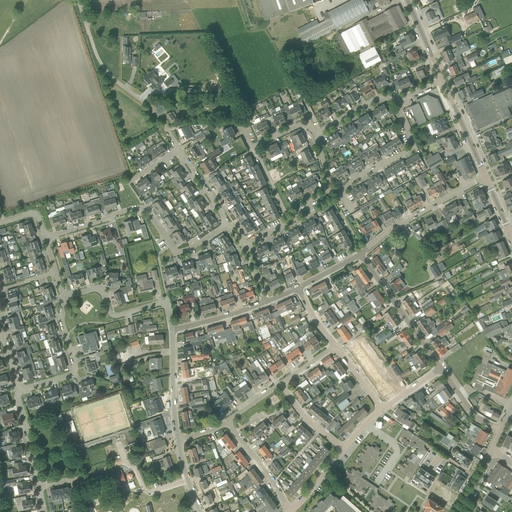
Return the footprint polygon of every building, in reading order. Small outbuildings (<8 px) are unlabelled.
[(312,0),(258,0),(265,20),(314,3),(312,0)] [(352,0),(350,1),(358,18),(375,9),(374,6),(372,7),(371,6),(369,2),(368,0),(352,0)] [(337,29),(358,18),(350,1),(328,12),(331,18),(336,29),(337,29)] [(432,10),(425,13),(429,21),(431,19),(433,23),(437,21),(444,18),(442,14),(439,8),(440,8),(437,2),(434,3),(430,5),(432,10)] [(479,5),(474,8),(475,12),(479,19),(484,17),(479,5)] [(399,13),(397,9),(393,11),(372,22),(369,23),(377,39),(390,32),(389,31),(388,29),(391,28),(392,29),(391,29),(392,31),(405,25),(399,13)] [(297,30),(305,45),(336,29),(331,18),(328,12),(323,14),(326,20),(306,30),(304,26),(297,30)] [(464,18),(468,26),(479,20),(479,19),(475,12),(464,18)] [(437,31),(433,32),(437,40),(441,39),(444,38),(445,38),(450,35),(446,26),(444,27),(444,26),(443,27),(437,30),(437,31)] [(400,45),(395,47),(398,52),(403,50),(402,47),(408,44),(411,43),(416,40),(412,32),(407,35),(404,36),(405,38),(399,41),(400,45)] [(445,38),(444,38),(447,45),(454,42),(455,42),(456,42),(453,36),(451,37),(450,35),(445,38)] [(444,57),(459,51),(464,48),(460,39),(455,42),(457,47),(450,50),(449,49),(442,52),(444,57)] [(158,43),(150,51),(155,56),(158,54),(159,55),(161,53),(159,50),(162,47),(158,43)] [(374,46),(372,48),(371,45),(360,51),(361,53),(359,54),(366,68),(381,60),(374,46)] [(127,48),(127,46),(122,46),(122,52),(123,52),(123,60),(126,60),(126,63),(130,63),(131,60),(130,60),(130,54),(130,48),(127,48)] [(468,46),(464,48),(459,51),(444,57),(447,62),(454,59),(455,61),(462,58),(460,54),(470,50),(468,46)] [(414,49),(407,53),(408,54),(411,61),(419,57),(417,53),(415,50),(414,49)] [(386,61),(386,62),(387,65),(391,63),(399,59),(398,57),(406,53),(405,50),(396,54),(397,56),(390,59),(386,61)] [(476,52),(466,56),(469,62),(479,57),(476,52)] [(503,58),(505,64),(511,61),(511,55),(503,58)] [(390,75),(389,70),(387,67),(387,66),(386,62),(380,64),(382,69),(384,74),(381,75),(382,77),(375,81),(376,84),(378,88),(385,85),(385,86),(385,85),(385,84),(386,84),(386,85),(390,83),(387,76),(390,75)] [(465,67),(463,62),(456,65),(456,64),(453,65),(449,67),(452,75),(457,73),(462,71),(461,68),(465,67)] [(423,67),(416,70),(420,80),(428,76),(423,67)] [(147,83),(148,84),(150,83),(152,84),(151,85),(155,89),(163,82),(159,77),(158,78),(152,70),(147,75),(143,78),(144,80),(146,83),(147,83)] [(491,80),(497,77),(497,76),(494,71),(488,74),(491,80)] [(482,75),(479,76),(476,77),(475,75),(470,78),(469,76),(469,77),(468,73),(459,77),(454,79),(457,85),(461,83),(464,82),(463,79),(467,78),(469,83),(483,76),(482,75)] [(410,74),(402,78),(403,81),(406,87),(412,84),(410,80),(413,79),(410,74)] [(173,75),(164,83),(168,87),(170,85),(172,86),(177,86),(180,86),(177,83),(178,81),(173,75)] [(403,81),(402,78),(394,81),(396,86),(399,85),(401,89),(406,87),(403,81)] [(370,86),(373,84),(371,80),(370,80),(369,80),(366,82),(363,84),(365,87),(362,89),(366,95),(373,91),(370,86)] [(468,102),(485,95),(482,89),(476,92),(472,84),(471,82),(467,84),(468,86),(459,90),(460,91),(459,91),(462,98),(466,96),(468,102)] [(478,129),(483,127),(503,118),(504,122),(511,118),(511,112),(510,108),(511,106),(511,86),(511,85),(499,90),(493,93),(467,104),(467,105),(468,104),(478,129)] [(347,94),(344,96),(345,98),(348,103),(351,101),(352,103),(359,99),(357,94),(359,92),(357,88),(356,87),(350,90),(351,93),(348,95),(347,94)] [(419,103),(427,121),(441,115),(441,114),(443,113),(437,100),(433,99),(434,98),(431,97),(430,98),(427,96),(416,101),(417,103),(419,103)] [(348,103),(345,98),(340,100),(340,99),(333,103),(335,107),(338,111),(343,108),(342,107),(348,103)] [(293,105),(294,107),(298,116),(303,113),(301,109),(305,107),(301,99),(298,101),(298,102),(293,104),(293,105)] [(321,120),(325,118),(325,119),(329,116),(332,115),(328,109),(331,107),(327,100),(321,104),(324,109),(317,113),(319,116),(321,120)] [(410,106),(418,125),(427,121),(419,103),(417,103),(410,106)] [(294,107),(289,109),(287,104),(283,105),(284,107),(285,109),(288,115),(291,113),(293,118),(298,116),(294,107)] [(388,115),(393,113),(389,107),(386,108),(384,104),(379,107),(383,114),(385,117),(385,118),(388,115)] [(172,121),(176,118),(177,117),(176,116),(179,114),(179,113),(180,112),(178,109),(176,110),(173,105),(171,106),(167,108),(170,112),(167,114),(172,121)] [(288,115),(285,109),(284,107),(280,109),(281,110),(276,112),(282,123),(287,121),(284,116),(288,115)] [(375,113),(373,114),(374,117),(377,121),(385,117),(383,114),(379,107),(373,110),(375,113)] [(271,114),(272,115),(269,117),(271,123),(275,121),(277,126),(282,123),(276,112),(271,114)] [(379,126),(377,121),(374,117),(371,118),(368,113),(363,116),(369,127),(372,125),(374,124),(377,128),(379,126)] [(260,121),(265,131),(270,129),(268,124),(271,123),(269,117),(267,114),(264,115),(265,118),(260,121)] [(367,128),(369,127),(363,116),(358,119),(361,124),(359,126),(361,131),(362,131),(367,128)] [(437,129),(439,133),(444,131),(448,129),(445,121),(446,121),(445,117),(443,118),(443,117),(441,118),(441,117),(440,118),(433,121),(434,122),(430,123),(432,127),(433,131),(437,129)] [(260,133),(265,131),(260,121),(259,118),(254,120),(255,121),(253,122),(254,124),(252,125),(255,130),(258,129),(260,133)] [(358,125),(355,127),(353,122),(348,125),(354,137),(355,137),(358,135),(357,133),(361,131),(359,126),(358,125)] [(346,139),(347,142),(351,140),(351,139),(354,137),(348,125),(343,128),(345,133),(342,134),(346,139)] [(194,135),(195,138),(202,133),(200,130),(193,134),(189,126),(187,127),(187,126),(178,130),(181,136),(184,135),(186,139),(194,135)] [(235,135),(231,126),(228,127),(227,126),(223,128),(225,134),(223,136),(224,139),(220,142),(222,147),(234,140),(232,136),(235,135)] [(496,138),(496,137),(497,136),(494,130),(487,133),(488,133),(483,135),(487,144),(485,145),(487,150),(495,146),(496,148),(498,147),(499,147),(499,146),(500,146),(500,145),(501,144),(501,143),(501,142),(501,141),(500,141),(500,140),(499,139),(498,138),(497,138),(496,138)] [(290,133),(291,137),(293,136),(295,140),(304,136),(302,132),(297,134),(296,131),(290,133)] [(339,146),(343,144),(341,142),(346,139),(342,134),(340,136),(337,131),(332,134),(339,146)] [(205,135),(203,133),(204,132),(203,132),(202,133),(195,138),(197,141),(202,138),(202,137),(205,135)] [(339,146),(332,134),(327,137),(330,141),(327,143),(330,149),(334,146),(335,149),(339,147),(339,146)] [(306,141),(304,136),(295,140),(292,142),(294,147),(293,147),(295,151),(296,150),(302,147),(303,147),(302,143),(306,141)] [(392,137),(398,147),(403,144),(398,137),(395,139),(394,136),(392,137)] [(448,136),(443,138),(441,138),(443,142),(442,143),(444,146),(444,147),(445,147),(446,147),(447,147),(448,147),(449,147),(450,150),(458,146),(453,136),(448,137),(448,136)] [(392,137),(390,138),(392,141),(389,142),(393,150),(398,147),(392,137)] [(161,145),(156,148),(161,154),(166,151),(164,149),(167,147),(162,140),(160,142),(161,145)] [(500,160),(501,163),(505,161),(504,157),(511,152),(511,150),(511,148),(511,147),(511,140),(504,145),(506,149),(497,153),(496,152),(489,155),(487,156),(491,163),(493,162),(500,160)] [(383,142),(389,152),(393,150),(389,142),(386,144),(384,141),(383,142)] [(384,155),(389,152),(383,142),(381,143),(383,146),(379,148),(381,151),(384,155)] [(195,158),(199,155),(201,157),(206,153),(204,150),(206,148),(203,143),(199,145),(196,147),(195,145),(192,147),(193,148),(191,150),(190,150),(195,158)] [(284,150),(283,146),(282,146),(279,147),(277,143),(272,145),(277,155),(285,151),(284,150)] [(277,155),(272,145),(267,147),(269,152),(266,153),(268,159),(273,157),(277,155)] [(370,150),(376,160),(381,157),(378,153),(381,151),(379,148),(378,145),(375,147),(374,145),(369,148),(370,150)] [(161,154),(156,148),(153,150),(151,147),(147,149),(150,155),(153,153),(156,158),(161,154)] [(303,151),(302,147),(296,150),(298,153),(300,153),(302,157),(310,153),(308,148),(303,151)] [(145,156),(142,158),(146,164),(151,161),(148,157),(150,155),(147,149),(142,152),(145,156)] [(213,159),(222,153),(219,149),(209,155),(211,158),(212,160),(213,159)] [(371,163),(376,160),(370,150),(367,152),(366,150),(361,153),(362,154),(366,160),(369,159),(371,163)] [(305,166),(310,163),(308,160),(313,158),(310,153),(302,157),(304,162),(302,163),(304,166),(305,166)] [(418,153),(413,156),(417,163),(420,162),(422,164),(424,163),(422,161),(420,157),(418,153)] [(443,161),(441,157),(439,154),(438,153),(425,160),(431,169),(443,161)] [(357,156),(354,158),(360,169),(365,166),(363,162),(366,160),(362,154),(357,156)] [(141,168),(146,164),(142,158),(140,155),(132,160),(136,166),(139,165),(141,168)] [(243,165),(252,160),(250,155),(245,157),(243,159),(244,162),(242,163),(243,165)] [(413,156),(408,159),(414,169),(416,168),(414,165),(417,163),(413,156)] [(453,156),(445,161),(447,166),(456,160),(453,156)] [(472,166),(468,156),(464,158),(460,160),(457,162),(460,171),(472,166)] [(218,166),(216,163),(214,160),(213,159),(212,160),(211,158),(201,164),(204,170),(203,170),(206,174),(217,167),(218,166)] [(356,172),(360,169),(354,158),(351,160),(351,161),(347,164),(350,169),(353,168),(356,172)] [(413,170),(414,169),(408,159),(404,161),(407,167),(408,169),(411,167),(413,170)] [(247,168),(250,167),(255,165),(252,160),(243,165),(243,166),(246,165),(247,168)] [(404,169),(407,167),(404,161),(403,160),(398,162),(404,173),(405,172),(404,169)] [(508,174),(511,172),(506,161),(505,161),(501,163),(499,164),(500,167),(497,169),(500,176),(508,172),(508,174)] [(402,174),(404,173),(398,162),(393,165),(398,173),(401,171),(402,174)] [(255,165),(250,167),(252,171),(249,172),(250,173),(260,169),(257,164),(255,165)] [(340,169),(345,178),(350,175),(348,171),(350,169),(347,164),(343,166),(343,167),(340,169)] [(214,184),(224,177),(221,173),(228,168),(226,165),(219,170),(219,169),(213,173),(215,176),(211,179),(211,180),(210,180),(211,183),(213,182),(214,184)] [(398,173),(393,165),(389,168),(395,178),(396,177),(395,174),(398,173)] [(464,180),(476,175),(472,166),(460,171),(462,175),(464,180)] [(171,175),(173,178),(176,176),(183,172),(180,167),(175,170),(173,167),(166,172),(168,176),(170,176),(171,175)] [(340,181),(345,178),(340,169),(339,167),(335,170),(336,170),(331,173),(335,179),(338,177),(340,181)] [(395,178),(389,168),(384,171),(388,178),(392,176),(393,179),(395,178)] [(250,175),(253,174),(255,177),(262,174),(260,169),(250,173),(250,175)] [(154,179),(152,180),(155,186),(157,188),(160,186),(159,184),(163,181),(156,171),(151,174),(154,179)] [(173,178),(172,179),(174,183),(176,181),(178,185),(183,182),(182,179),(186,176),(187,176),(185,173),(184,174),(183,172),(176,176),(173,178)] [(307,177),(313,187),(318,185),(317,182),(319,180),(317,172),(312,173),(312,174),(307,177)] [(434,187),(439,194),(446,190),(443,186),(447,184),(440,172),(436,174),(440,181),(433,185),(434,187)] [(255,177),(256,180),(254,182),(254,183),(264,178),(262,174),(255,177)] [(379,174),(374,177),(378,185),(380,188),(383,186),(383,185),(387,182),(386,181),(384,177),(381,178),(379,174)] [(427,185),(423,178),(421,175),(415,178),(421,188),(427,185)] [(368,186),(372,191),(373,194),(378,191),(375,187),(378,185),(374,177),(373,177),(373,176),(370,178),(370,179),(369,180),(371,184),(368,186)] [(511,176),(510,177),(510,178),(502,181),(505,188),(509,187),(510,190),(511,189),(511,188),(511,176)] [(148,191),(148,192),(152,190),(151,189),(155,186),(152,180),(149,182),(146,177),(141,181),(145,187),(148,191)] [(229,181),(227,182),(224,177),(214,184),(217,189),(222,185),(223,188),(229,185),(229,184),(230,183),(229,181)] [(300,182),(303,188),(305,191),(305,190),(307,189),(308,190),(313,187),(307,177),(302,180),(301,178),(298,179),(300,182)] [(259,187),(262,186),(267,183),(264,178),(254,183),(255,185),(258,183),(259,187)] [(142,189),(145,187),(141,181),(136,184),(139,189),(137,191),(140,196),(143,194),(144,193),(142,189)] [(184,188),(186,191),(193,187),(190,182),(185,185),(183,182),(178,185),(181,190),(184,188)] [(224,199),(234,192),(235,191),(232,187),(235,185),(233,182),(229,185),(223,188),(225,191),(220,194),(224,199)] [(293,188),(298,196),(302,194),(300,189),(303,188),(300,182),(297,184),(298,186),(293,188)] [(371,194),(372,191),(368,186),(366,187),(363,183),(358,186),(363,194),(366,192),(367,194),(369,195),(371,194)] [(430,189),(427,191),(429,194),(431,198),(439,194),(434,187),(433,185),(429,187),(430,189)] [(287,189),(284,191),(287,197),(290,195),(293,199),(298,196),(293,188),(292,186),(287,189)] [(353,195),(356,201),(364,196),(363,194),(358,186),(353,189),(356,193),(353,195)] [(188,200),(193,197),(192,194),(196,191),(193,187),(186,191),(182,194),(184,197),(187,201),(188,200)] [(257,194),(260,192),(261,195),(271,191),(270,189),(268,190),(266,187),(262,189),(259,190),(256,192),(257,194)] [(506,196),(503,197),(509,211),(511,209),(511,188),(511,189),(511,191),(511,193),(511,194),(510,192),(505,194),(506,196)] [(484,195),(484,196),(485,195),(482,190),(479,191),(478,189),(472,192),(473,192),(474,193),(473,194),(476,199),(484,195)] [(114,190),(106,193),(107,196),(111,208),(117,206),(115,200),(118,199),(118,201),(118,198),(116,193),(115,193),(114,190)] [(260,200),(261,202),(271,197),(269,194),(271,193),(271,191),(261,195),(263,199),(260,200)] [(237,197),(234,192),(224,199),(227,204),(231,200),(233,203),(239,200),(239,199),(241,198),(239,196),(237,197)] [(409,211),(417,207),(413,200),(410,194),(405,197),(407,201),(405,202),(409,211)] [(99,198),(100,202),(101,204),(104,203),(105,209),(111,208),(107,196),(103,197),(102,195),(98,196),(99,198)] [(152,204),(155,209),(162,204),(160,201),(162,200),(159,195),(158,196),(154,198),(156,201),(152,204)] [(417,198),(413,200),(417,207),(424,203),(422,198),(419,195),(416,197),(417,198)] [(478,208),(478,209),(482,208),(485,206),(483,203),(486,201),(484,196),(484,195),(476,199),(475,199),(477,203),(474,205),(476,209),(478,208)] [(195,200),(193,197),(188,200),(187,201),(187,202),(189,206),(191,209),(193,208),(203,202),(200,197),(195,200)] [(264,202),(266,205),(275,201),(274,199),(272,200),(271,197),(261,202),(261,203),(264,202)] [(100,202),(99,198),(90,201),(92,206),(94,214),(100,212),(99,210),(102,209),(101,204),(100,202)] [(233,214),(241,209),(238,204),(243,201),(241,198),(239,199),(239,200),(233,203),(235,206),(230,209),(233,214)] [(384,210),(388,208),(382,198),(379,200),(384,210)] [(87,210),(88,215),(94,214),(92,206),(90,201),(82,204),(83,209),(84,211),(87,210)] [(265,210),(265,211),(275,207),(274,203),(276,202),(275,201),(266,205),(267,209),(265,210)] [(455,214),(458,213),(456,210),(459,209),(463,207),(459,201),(456,203),(455,202),(450,205),(455,214)] [(164,213),(169,210),(166,206),(167,206),(165,202),(162,204),(155,209),(158,214),(163,211),(164,213)] [(195,212),(195,211),(198,215),(203,212),(201,209),(206,206),(203,202),(193,208),(195,212)] [(73,207),(77,219),(83,217),(81,210),(83,209),(82,204),(73,206),(73,207)] [(449,218),(455,214),(450,205),(444,208),(449,218)] [(65,210),(67,217),(70,216),(71,221),(77,219),(73,207),(65,210)] [(241,215),(243,218),(249,215),(247,212),(244,207),(241,209),(233,214),(237,218),(241,215)] [(269,212),(270,215),(280,210),(279,209),(277,210),(275,207),(265,211),(266,213),(269,212)] [(391,213),(395,219),(402,215),(398,207),(394,209),(395,211),(391,213)] [(487,217),(493,214),(490,207),(483,210),(482,208),(478,209),(476,210),(476,211),(479,217),(485,214),(487,217)] [(327,217),(336,212),(335,210),(333,212),(331,208),(330,209),(324,213),(322,214),(323,216),(326,214),(327,216),(327,217)] [(166,216),(161,219),(165,224),(172,219),(174,218),(172,215),(172,214),(174,213),(172,209),(169,210),(164,213),(166,216)] [(374,218),(379,216),(375,209),(370,212),(374,218)] [(67,217),(65,210),(62,210),(59,211),(58,211),(56,212),(57,214),(57,217),(60,224),(65,223),(64,218),(67,217)] [(272,218),(269,220),(270,221),(280,217),(278,213),(281,212),(280,210),(270,215),(272,218)] [(200,221),(202,224),(213,217),(210,212),(205,215),(203,212),(198,215),(201,220),(200,221)] [(327,224),(337,218),(335,215),(337,214),(336,212),(327,217),(329,221),(327,222),(327,224)] [(388,223),(395,219),(391,213),(388,215),(387,213),(383,215),(388,223)] [(473,213),(470,214),(467,216),(459,220),(461,225),(466,223),(476,219),(473,213)] [(57,217),(57,214),(53,215),(53,216),(48,218),(50,222),(52,221),(54,226),(60,224),(57,217)] [(245,221),(240,224),(240,225),(241,227),(242,227),(243,229),(254,222),(251,218),(249,215),(243,218),(245,221)] [(208,231),(213,227),(211,224),(216,221),(213,217),(202,224),(204,227),(206,226),(208,231)] [(427,223),(425,224),(428,230),(433,227),(434,228),(436,231),(448,225),(445,219),(437,224),(434,219),(433,220),(431,217),(425,221),(427,223)] [(310,220),(309,221),(313,229),(316,234),(320,231),(322,233),(324,232),(323,227),(321,224),(320,222),(319,220),(316,222),(314,218),(313,218),(312,218),(310,219),(310,220)] [(328,225),(331,224),(333,227),(342,221),(341,220),(339,221),(337,218),(327,224),(328,225)] [(486,228),(490,226),(491,228),(494,227),(498,225),(495,218),(491,220),(489,221),(483,223),(473,229),(476,233),(485,227),(485,228),(486,228)] [(135,230),(136,230),(141,229),(138,219),(132,221),(133,221),(130,222),(130,220),(123,222),(126,233),(133,231),(133,230),(135,230)] [(172,219),(165,224),(168,229),(172,226),(174,228),(179,225),(176,221),(174,222),(172,219)] [(368,223),(373,231),(380,227),(376,219),(368,223)] [(366,235),(373,231),(368,223),(367,220),(359,224),(361,228),(363,231),(366,235)] [(25,224),(24,221),(18,223),(20,229),(19,229),(20,232),(24,231),(32,229),(30,223),(25,224)] [(255,221),(254,222),(243,229),(245,231),(244,231),(245,234),(246,233),(251,230),(253,233),(259,229),(260,229),(255,221)] [(306,228),(303,229),(307,235),(310,233),(312,232),(311,230),(313,229),(309,221),(304,224),(306,228)] [(336,232),(338,230),(342,227),(341,224),(343,223),(342,221),(333,227),(335,230),(332,231),(333,233),(336,232)] [(413,234),(416,238),(418,240),(422,239),(420,235),(418,235),(416,232),(418,230),(420,233),(423,232),(421,229),(418,223),(412,227),(415,232),(413,234)] [(171,234),(175,239),(186,231),(184,228),(182,229),(179,225),(174,228),(176,231),(171,234)] [(293,230),(298,238),(303,235),(304,237),(307,235),(303,229),(300,231),(298,227),(293,230)] [(22,241),(29,239),(28,237),(35,234),(33,228),(32,229),(24,231),(20,232),(21,236),(22,241)] [(339,232),(337,233),(334,235),(335,237),(338,235),(340,238),(349,233),(348,231),(346,232),(344,229),(339,232)] [(107,230),(100,232),(101,237),(102,239),(103,243),(107,242),(116,239),(116,236),(114,232),(110,233),(110,231),(107,230)] [(288,239),(291,244),(294,242),(295,243),(299,241),(298,238),(293,230),(288,233),(291,237),(288,239)] [(492,231),(484,236),(488,243),(496,240),(497,239),(501,237),(498,230),(493,233),(492,231)] [(186,231),(175,239),(178,244),(182,241),(184,243),(185,243),(189,240),(187,237),(185,234),(187,233),(186,231)] [(342,243),(349,239),(347,236),(350,234),(349,233),(340,238),(342,243)] [(97,244),(94,236),(90,237),(89,234),(81,237),(83,241),(84,246),(91,244),(91,246),(97,244)] [(217,243),(219,246),(228,240),(225,235),(223,236),(221,234),(215,238),(218,242),(217,243)] [(291,244),(288,239),(285,240),(283,236),(278,238),(282,247),(284,250),(289,248),(288,246),(291,244)] [(275,245),(272,247),(275,252),(276,254),(279,253),(280,248),(282,247),(278,238),(273,241),(275,245)] [(26,246),(27,249),(30,248),(31,248),(38,246),(37,240),(31,242),(30,239),(29,239),(22,241),(24,246),(26,246)] [(352,243),(349,239),(342,243),(341,244),(343,249),(345,248),(346,249),(352,245),(351,244),(352,243)] [(121,240),(116,241),(118,250),(119,250),(121,255),(124,254),(124,250),(123,248),(122,245),(121,240)] [(225,253),(229,252),(230,252),(228,247),(232,245),(228,240),(219,246),(221,250),(222,249),(223,250),(225,253)] [(63,252),(59,253),(61,258),(63,266),(67,265),(64,257),(64,255),(74,252),(73,247),(73,248),(72,246),(71,241),(68,242),(69,244),(67,244),(66,241),(60,243),(63,252)] [(496,252),(506,248),(503,241),(498,243),(496,243),(497,244),(493,245),(496,252)] [(310,249),(313,254),(316,253),(313,247),(311,243),(307,245),(309,250),(310,249)] [(267,244),(262,246),(268,258),(272,256),(271,254),(275,252),(272,247),(269,248),(267,244)] [(0,256),(5,255),(9,254),(6,246),(6,245),(0,247),(0,256)] [(27,253),(29,258),(37,255),(36,252),(40,251),(38,246),(31,248),(30,248),(27,249),(28,253),(27,253)] [(259,253),(256,255),(257,258),(259,261),(262,259),(263,262),(268,260),(268,258),(262,246),(256,249),(259,253)] [(375,263),(377,266),(383,261),(386,259),(389,257),(386,254),(383,256),(380,252),(382,250),(378,246),(372,251),(375,254),(376,255),(373,257),(373,258),(372,259),(375,263)] [(509,254),(506,248),(496,252),(499,258),(502,257),(509,254)] [(321,255),(318,257),(321,262),(324,260),(325,262),(333,258),(330,254),(330,253),(328,250),(320,254),(321,255)] [(209,252),(203,254),(206,262),(207,266),(216,263),(214,258),(211,259),(209,252)] [(230,255),(229,252),(225,253),(223,254),(225,263),(229,262),(237,259),(235,253),(230,255)] [(9,254),(5,255),(0,256),(0,262),(5,261),(6,264),(10,263),(9,260),(10,259),(9,254)] [(200,263),(197,264),(199,271),(204,270),(203,267),(204,267),(207,266),(206,262),(203,254),(197,256),(200,263)] [(31,266),(35,265),(43,263),(41,257),(38,258),(37,255),(29,258),(31,263),(29,263),(28,265),(28,266),(28,267),(31,266)] [(293,265),(290,259),(288,256),(288,255),(284,257),(289,267),(293,265)] [(291,255),(289,257),(290,259),(293,265),(293,266),(295,271),(298,269),(301,275),(302,275),(304,275),(304,274),(307,272),(305,267),(304,266),(303,263),(303,262),(302,262),(299,263),(299,262),(298,261),(297,261),(295,261),(293,258),(291,255)] [(308,261),(309,264),(307,265),(309,268),(312,266),(313,269),(320,265),(317,260),(315,256),(311,257),(312,258),(308,261)] [(389,257),(377,266),(378,268),(382,273),(386,270),(387,271),(391,268),(388,264),(391,260),(390,259),(389,257)] [(228,271),(231,270),(234,269),(233,266),(239,264),(237,259),(229,262),(225,263),(226,265),(228,271)] [(192,260),(187,262),(191,274),(199,271),(197,264),(194,265),(192,260)] [(183,269),(180,270),(182,277),(191,274),(187,262),(181,264),(183,269)] [(500,271),(501,274),(511,268),(511,262),(505,266),(506,268),(499,271),(500,271)] [(14,267),(11,268),(11,266),(10,263),(6,264),(7,267),(2,269),(3,274),(14,271),(15,271),(14,267)] [(43,263),(35,265),(36,269),(34,270),(36,274),(41,273),(40,270),(44,269),(43,263)] [(101,273),(101,271),(105,269),(105,263),(102,263),(102,267),(100,267),(99,267),(95,268),(89,269),(92,278),(96,277),(96,278),(101,276),(101,273)] [(400,263),(395,271),(397,274),(403,269),(400,263)] [(435,278),(441,275),(435,264),(429,268),(435,278)] [(182,277),(180,270),(180,268),(177,269),(175,266),(170,267),(173,276),(175,275),(177,279),(182,277)] [(165,281),(169,280),(168,278),(173,276),(170,267),(164,269),(165,273),(163,274),(165,281)] [(266,278),(270,276),(272,276),(268,267),(266,268),(262,271),(266,278)] [(360,271),(362,270),(361,267),(356,270),(354,272),(355,274),(354,275),(355,276),(359,274),(361,272),(360,271)] [(21,269),(23,274),(24,278),(29,276),(29,274),(27,268),(21,269)] [(483,277),(492,272),(491,268),(481,273),(483,277)] [(501,286),(503,285),(511,282),(509,277),(509,276),(511,274),(511,268),(501,274),(503,280),(499,281),(501,286)] [(285,276),(288,282),(295,278),(292,274),(292,272),(290,269),(283,272),(285,276)] [(355,279),(353,281),(354,283),(355,283),(357,282),(356,280),(361,277),(365,274),(364,272),(362,270),(360,271),(361,272),(359,274),(355,276),(354,278),(355,279)] [(15,281),(24,278),(23,274),(15,276),(14,271),(3,274),(5,280),(8,279),(10,282),(15,281)] [(112,287),(116,286),(121,284),(120,280),(118,280),(117,277),(118,271),(113,271),(113,273),(108,272),(108,277),(110,277),(111,282),(110,283),(112,287)] [(66,277),(68,284),(75,282),(76,284),(79,283),(85,281),(83,277),(82,273),(71,276),(70,275),(66,277)] [(152,283),(151,280),(147,281),(145,274),(136,276),(137,283),(139,282),(140,286),(138,286),(139,292),(154,289),(152,283)] [(366,279),(368,278),(367,276),(365,274),(361,277),(356,280),(357,282),(355,283),(357,284),(363,280),(365,278),(366,279)] [(396,293),(400,290),(403,288),(400,284),(403,282),(398,275),(391,280),(392,282),(390,284),(396,293)] [(270,279),(269,278),(267,279),(272,289),(281,285),(278,280),(278,279),(276,276),(270,279)] [(370,281),(368,278),(366,279),(365,278),(363,280),(357,284),(360,290),(358,292),(359,294),(365,290),(363,288),(367,285),(366,284),(370,281)] [(440,280),(432,283),(435,289),(446,281),(444,278),(441,281),(440,280)] [(481,284),(484,288),(493,284),(490,279),(481,284)] [(448,280),(441,285),(444,288),(447,285),(451,291),(454,289),(450,283),(448,280)] [(192,292),(200,290),(198,285),(201,284),(200,281),(197,282),(194,283),(190,284),(192,292)] [(318,285),(321,290),(322,293),(323,294),(331,289),(329,286),(328,286),(325,281),(318,285)] [(45,285),(39,287),(41,292),(42,295),(52,292),(51,286),(46,288),(45,285)] [(310,295),(312,299),(322,293),(321,290),(318,285),(311,289),(313,293),(310,295)] [(505,291),(503,285),(501,286),(491,291),(494,296),(505,291)] [(126,286),(119,288),(120,292),(113,294),(115,298),(117,304),(125,302),(123,294),(128,293),(126,286)] [(233,288),(233,290),(234,290),(235,295),(238,294),(241,302),(248,300),(245,293),(244,289),(238,291),(237,286),(236,287),(233,288)] [(245,293),(248,300),(255,297),(251,286),(247,288),(249,292),(245,293)] [(372,300),(380,294),(375,287),(367,293),(372,300)] [(17,290),(17,288),(12,289),(13,292),(7,294),(9,302),(20,299),(22,298),(20,294),(16,295),(15,291),(17,290)] [(336,290),(332,292),(338,301),(342,298),(336,290)] [(406,299),(402,302),(407,309),(413,304),(412,303),(415,301),(416,301),(421,298),(415,290),(407,294),(410,297),(406,299)] [(52,292),(42,295),(44,301),(45,300),(46,303),(51,302),(50,299),(54,298),(52,292)] [(226,299),(229,306),(235,304),(234,299),(233,297),(231,293),(228,294),(225,295),(226,299)] [(385,301),(380,294),(372,300),(377,306),(374,309),(377,313),(379,311),(380,311),(383,308),(381,305),(385,301)] [(491,302),(502,297),(501,294),(489,300),(491,302)] [(195,302),(194,297),(193,295),(182,297),(183,301),(184,301),(184,304),(182,305),(182,302),(181,301),(177,301),(178,306),(179,306),(180,311),(181,315),(187,314),(186,310),(189,309),(188,304),(187,300),(189,300),(190,303),(195,302)] [(219,302),(220,304),(222,309),(229,306),(226,299),(222,301),(221,296),(218,297),(219,302)] [(287,310),(289,314),(295,311),(296,309),(295,307),(298,306),(297,302),(293,303),(291,298),(284,302),(287,310)] [(343,306),(344,308),(347,305),(342,298),(339,300),(343,306)] [(424,310),(434,303),(431,298),(424,303),(425,305),(422,307),(424,310)] [(17,312),(19,312),(21,311),(20,307),(18,308),(17,304),(21,303),(20,299),(9,302),(8,302),(10,311),(16,309),(17,312)] [(206,301),(209,312),(216,310),(215,305),(214,303),(213,299),(206,301)] [(209,312),(206,301),(202,302),(200,303),(201,307),(200,307),(201,309),(202,314),(209,312)] [(412,315),(416,313),(419,310),(417,307),(419,306),(415,301),(412,303),(413,304),(407,309),(412,315)] [(278,321),(279,322),(279,323),(283,321),(282,317),(289,314),(287,310),(284,302),(276,305),(278,310),(275,312),(277,317),(278,321)] [(44,304),(39,305),(36,306),(37,311),(44,309),(45,313),(52,311),(50,305),(45,307),(44,304)] [(324,313),(328,319),(337,313),(335,310),(336,310),(333,306),(333,307),(331,305),(329,306),(323,309),(325,312),(324,313)] [(261,311),(263,316),(265,321),(272,318),(269,308),(261,311)] [(390,320),(390,321),(396,317),(391,310),(384,315),(385,318),(386,317),(389,321),(390,320)] [(45,313),(45,315),(37,318),(39,324),(48,321),(49,321),(48,318),(54,316),(52,311),(45,313)] [(261,311),(253,314),(255,319),(257,323),(259,322),(258,318),(263,316),(261,311)] [(20,316),(19,312),(17,312),(11,314),(12,317),(6,318),(8,324),(17,321),(17,319),(20,316)] [(337,313),(328,319),(332,325),(342,318),(341,317),(338,312),(337,313)] [(345,320),(351,316),(348,312),(344,315),(341,317),(342,318),(344,321),(345,320)] [(298,315),(294,317),(291,318),(294,325),(297,323),(301,321),(300,319),(298,315)] [(347,323),(348,324),(355,319),(352,315),(351,316),(345,320),(347,323)] [(246,316),(238,319),(241,328),(241,329),(248,326),(249,326),(246,316)] [(389,321),(386,323),(391,330),(393,328),(393,329),(396,326),(400,324),(396,317),(390,321),(390,320),(389,321)] [(421,319),(417,322),(419,325),(418,326),(420,328),(421,328),(422,329),(430,323),(432,322),(429,318),(427,318),(426,319),(424,317),(421,319)] [(140,332),(151,330),(156,329),(155,325),(149,326),(149,323),(151,323),(150,319),(143,321),(143,324),(141,324),(141,327),(140,328),(140,332)] [(233,331),(241,329),(241,328),(238,319),(230,322),(233,331)] [(478,320),(483,329),(486,327),(481,319),(478,320)] [(18,324),(17,321),(8,324),(10,330),(15,328),(16,331),(24,328),(22,323),(18,324)] [(47,330),(54,328),(53,322),(49,324),(48,321),(39,324),(38,324),(39,329),(46,327),(47,330)] [(433,321),(432,322),(422,329),(422,330),(421,330),(423,333),(424,333),(427,336),(434,331),(432,328),(435,326),(435,324),(433,321)] [(438,331),(446,326),(446,325),(447,324),(446,321),(444,322),(435,328),(438,331)] [(486,327),(483,329),(487,339),(503,332),(506,331),(511,333),(511,322),(504,327),(502,328),(499,322),(486,327)] [(351,329),(348,324),(347,323),(337,330),(341,336),(351,329)] [(215,326),(218,340),(226,338),(227,342),(232,341),(230,334),(228,328),(224,330),(223,324),(215,326)] [(218,340),(215,326),(207,328),(208,333),(209,338),(213,337),(214,340),(215,341),(218,340)] [(25,331),(24,328),(16,331),(17,333),(16,334),(11,335),(13,341),(23,338),(22,334),(19,335),(19,333),(25,331)] [(56,334),(54,328),(47,330),(48,334),(44,335),(45,340),(46,340),(52,338),(51,335),(56,334)] [(445,328),(438,333),(440,336),(447,331),(445,328)] [(351,329),(341,336),(345,341),(355,335),(353,332),(351,329)] [(306,337),(313,346),(319,342),(315,336),(311,330),(305,334),(305,335),(306,337)] [(384,331),(378,336),(381,341),(392,334),(390,330),(385,333),(384,331)] [(405,330),(401,333),(398,336),(400,338),(401,337),(404,341),(410,337),(405,330)] [(197,331),(185,334),(187,340),(190,339),(190,343),(200,340),(206,339),(205,336),(199,337),(198,334),(197,331)] [(511,342),(511,333),(506,331),(503,332),(503,333),(504,334),(510,336),(508,341),(511,342)] [(93,332),(78,336),(81,344),(87,342),(90,351),(98,348),(93,332)] [(271,338),(271,340),(273,342),(274,343),(275,344),(279,340),(282,337),(278,332),(270,337),(271,338)] [(395,333),(387,339),(389,342),(397,336),(395,333)] [(148,344),(158,343),(163,343),(162,335),(157,335),(147,336),(148,340),(148,344)] [(52,338),(46,340),(49,348),(52,347),(59,345),(58,339),(56,340),(55,337),(52,338)] [(307,351),(313,346),(306,337),(301,341),(307,351)] [(404,341),(399,345),(402,348),(405,346),(407,349),(415,344),(410,337),(404,341)] [(444,337),(440,340),(439,338),(431,343),(436,349),(442,345),(447,341),(444,337)] [(24,342),(24,341),(23,338),(13,341),(15,346),(19,345),(20,348),(22,347),(27,346),(28,345),(27,342),(24,342)] [(193,346),(201,345),(200,340),(190,343),(189,343),(189,346),(183,347),(185,355),(195,353),(195,350),(194,350),(193,346)] [(284,352),(295,344),(293,341),(282,349),(284,352)] [(442,345),(436,349),(441,356),(448,351),(445,347),(450,344),(447,341),(442,345)] [(461,347),(458,343),(450,349),(453,353),(461,347)] [(292,352),(296,358),(302,354),(296,344),(295,344),(290,348),(292,352)] [(27,346),(22,347),(22,350),(16,352),(18,358),(26,355),(25,350),(28,349),(30,348),(29,345),(28,345),(27,346)] [(52,347),(49,348),(50,353),(50,354),(51,357),(57,355),(56,352),(61,350),(59,345),(52,347)] [(351,352),(381,393),(383,392),(386,396),(394,390),(392,388),(390,389),(359,346),(351,352)] [(492,353),(491,353),(492,351),(491,351),(492,349),(488,347),(486,351),(481,363),(486,366),(488,363),(492,353)] [(284,352),(287,358),(290,362),(296,358),(292,352),(290,348),(284,352)] [(127,351),(118,353),(120,361),(129,359),(127,351)] [(411,360),(414,365),(419,362),(424,358),(420,351),(412,356),(414,358),(411,360)] [(24,362),(25,364),(28,364),(28,363),(27,361),(28,361),(26,355),(18,358),(20,363),(24,362)] [(52,359),(54,365),(65,362),(63,356),(58,357),(57,355),(51,357),(52,359)] [(322,361),(324,365),(332,359),(329,355),(322,361)] [(275,364),(279,369),(285,365),(279,356),(276,357),(279,361),(275,364)] [(88,372),(91,371),(91,373),(94,373),(96,371),(95,369),(98,369),(99,367),(97,363),(96,362),(95,357),(85,360),(86,364),(88,372)] [(150,358),(150,363),(153,363),(153,368),(156,368),(161,368),(160,358),(155,358),(150,358)] [(419,362),(414,365),(416,369),(420,367),(422,369),(429,364),(424,358),(419,362)] [(191,363),(191,360),(186,361),(181,362),(183,370),(188,369),(188,368),(188,364),(191,363)] [(332,365),(336,370),(342,366),(338,361),(332,365)] [(35,371),(35,370),(32,362),(28,363),(28,364),(25,364),(26,367),(22,369),(23,374),(35,371)] [(54,368),(56,373),(64,371),(63,368),(66,367),(65,362),(54,365),(55,368),(54,368)] [(269,377),(266,373),(265,371),(263,373),(258,366),(257,367),(253,362),(250,364),(255,371),(262,381),(269,377)] [(270,368),(271,369),(274,374),(279,369),(275,364),(272,366),(270,362),(267,364),(270,368)] [(478,370),(479,371),(484,373),(509,384),(511,377),(511,369),(507,367),(506,370),(488,363),(486,366),(481,363),(478,370)] [(340,376),(342,375),(346,372),(342,366),(336,370),(340,376)] [(312,370),(318,379),(326,374),(324,370),(322,372),(318,367),(312,370)] [(184,378),(189,377),(194,376),(193,374),(189,374),(188,369),(183,370),(184,378)] [(307,374),(311,380),(313,383),(318,379),(312,370),(307,374)] [(406,370),(401,374),(398,376),(401,381),(404,379),(403,377),(408,373),(406,370)] [(35,371),(23,374),(25,380),(30,378),(30,381),(33,380),(32,377),(36,376),(35,371)] [(247,371),(244,373),(244,375),(249,381),(252,379),(247,371)] [(255,371),(251,373),(254,378),(255,377),(255,378),(253,380),(252,381),(255,385),(256,386),(262,381),(255,371)] [(510,384),(509,384),(484,373),(479,371),(476,378),(474,382),(476,383),(473,389),(481,392),(486,389),(499,395),(499,396),(503,397),(504,395),(505,395),(510,384)] [(2,385),(8,383),(7,379),(8,378),(7,376),(6,375),(6,374),(1,376),(0,376),(0,391),(3,390),(2,385)] [(152,379),(153,386),(152,386),(152,388),(151,389),(152,391),(153,392),(155,392),(154,390),(156,390),(161,389),(159,378),(154,379),(152,379)] [(94,387),(93,384),(92,379),(80,383),(82,388),(79,389),(81,398),(90,395),(88,389),(94,387)] [(349,380),(345,383),(345,382),(344,383),(341,379),(338,382),(339,384),(345,392),(334,400),(337,405),(350,396),(347,392),(350,390),(354,387),(349,380)] [(433,397),(446,388),(440,380),(432,385),(436,390),(431,393),(433,397)] [(304,393),(312,388),(308,383),(300,389),(300,388),(295,392),(298,397),(304,393)] [(61,387),(63,391),(64,396),(68,395),(71,394),(71,397),(77,395),(76,391),(75,386),(71,387),(70,384),(61,387)] [(230,384),(226,386),(228,389),(227,389),(231,394),(234,392),(237,397),(238,398),(244,394),(240,388),(239,385),(233,389),(231,386),(230,384)] [(247,384),(240,388),(244,394),(251,389),(247,384)] [(315,384),(311,386),(315,392),(318,395),(321,393),(318,389),(315,384)] [(183,395),(188,394),(188,391),(192,391),(191,385),(181,387),(183,395)] [(433,397),(430,399),(431,401),(434,405),(435,407),(436,408),(452,396),(446,388),(433,397)] [(59,399),(57,394),(56,389),(52,390),(48,391),(49,392),(44,394),(46,403),(50,401),(51,402),(55,401),(55,400),(59,399)] [(231,394),(227,389),(223,392),(224,394),(226,398),(222,401),(226,406),(233,402),(229,396),(231,394)] [(431,401),(430,399),(427,395),(425,396),(421,391),(415,396),(422,405),(425,403),(427,405),(431,401)] [(188,394),(183,395),(184,403),(189,402),(194,401),(193,399),(192,393),(188,394)] [(308,399),(304,393),(298,397),(302,403),(308,399)] [(0,407),(5,406),(4,404),(9,403),(8,398),(7,395),(6,394),(0,396),(0,407)] [(39,404),(41,410),(42,413),(46,412),(44,406),(43,401),(39,402),(38,397),(35,398),(34,396),(30,398),(30,399),(26,401),(28,408),(30,407),(31,408),(31,409),(32,409),(33,409),(34,408),(35,408),(35,407),(35,406),(39,404)] [(141,401),(144,409),(148,408),(150,416),(155,414),(155,413),(158,412),(158,413),(161,412),(161,411),(162,410),(158,399),(152,401),(152,400),(151,397),(148,399),(141,401)] [(358,398),(353,402),(354,404),(352,406),(353,408),(356,406),(355,405),(360,401),(358,398)] [(415,407),(417,411),(421,408),(419,405),(418,405),(416,402),(415,403),(411,398),(405,402),(408,407),(412,404),(415,407)] [(220,411),(226,406),(222,401),(216,405),(214,402),(212,404),(212,408),(214,410),(218,408),(220,411)] [(311,406),(308,410),(313,414),(318,409),(319,406),(318,405),(319,405),(316,403),(313,405),(311,406)] [(445,408),(452,413),(456,409),(449,403),(445,408)] [(492,415),(490,418),(497,421),(500,414),(493,410),(493,411),(490,409),(491,407),(485,404),(484,405),(482,410),(485,411),(492,414),(492,415)] [(368,413),(363,407),(359,411),(358,411),(363,417),(368,413)] [(443,407),(439,412),(446,418),(451,413),(443,407)] [(407,418),(410,421),(414,415),(413,414),(414,414),(406,408),(404,412),(398,408),(395,413),(399,415),(406,420),(407,418)] [(318,418),(322,412),(318,409),(313,414),(318,418)] [(3,422),(5,426),(11,424),(11,423),(15,422),(12,413),(6,415),(5,410),(0,411),(0,416),(2,422),(3,422)] [(181,412),(183,420),(190,419),(192,418),(190,410),(187,411),(186,411),(181,412)] [(355,412),(355,411),(352,413),(359,421),(363,417),(358,411),(359,411),(358,410),(355,412)] [(318,418),(322,421),(327,416),(322,412),(318,418)] [(359,421),(352,413),(349,416),(348,417),(350,419),(355,425),(359,421)] [(283,414),(277,418),(281,423),(284,427),(286,430),(290,427),(288,424),(285,421),(287,419),(283,414)] [(61,415),(57,416),(65,439),(73,436),(68,422),(65,423),(64,420),(63,420),(61,415)] [(159,415),(146,420),(147,423),(149,423),(150,426),(153,436),(157,434),(160,433),(165,432),(160,418),(159,415)] [(412,422),(410,421),(407,418),(406,420),(399,415),(396,419),(403,424),(404,424),(409,427),(412,422)] [(327,416),(322,421),(327,425),(331,420),(327,416)] [(272,422),(275,426),(276,428),(281,423),(277,418),(272,422)] [(190,419),(183,420),(184,428),(189,427),(190,429),(197,428),(196,423),(195,423),(193,423),(193,422),(190,422),(190,419)] [(350,429),(355,425),(350,419),(348,421),(346,419),(344,421),(345,423),(350,429)] [(142,428),(149,426),(146,420),(140,422),(142,428)] [(264,422),(258,426),(262,431),(265,434),(269,431),(266,428),(267,427),(269,427),(271,426),(270,425),(267,421),(264,423),(264,422)] [(341,427),(346,433),(350,429),(345,423),(341,427)] [(295,433),(297,435),(292,440),(288,436),(283,441),(290,447),(293,442),(294,443),(306,429),(301,425),(298,429),(297,430),(295,433)] [(290,427),(286,430),(289,434),(295,427),(292,425),(290,427)] [(338,426),(334,429),(336,431),(341,437),(346,433),(341,427),(339,425),(338,426)] [(472,427),(470,431),(486,439),(487,437),(488,437),(488,436),(489,436),(489,435),(489,434),(489,433),(482,429),(481,429),(473,425),(472,427)] [(262,431),(258,426),(253,430),(255,432),(249,436),(255,443),(259,440),(257,437),(257,436),(258,437),(260,435),(261,436),(264,434),(262,431)] [(289,434),(286,430),(284,427),(281,429),(286,436),(289,434)] [(399,470),(410,478),(419,464),(421,461),(423,459),(424,456),(426,454),(428,451),(431,446),(416,435),(413,433),(407,429),(406,430),(403,428),(401,431),(403,433),(400,436),(403,438),(401,440),(404,443),(407,445),(408,444),(410,446),(411,445),(414,447),(415,446),(418,448),(416,452),(414,451),(412,454),(410,456),(409,455),(407,459),(408,459),(406,462),(405,461),(403,464),(402,463),(400,467),(401,467),(399,470)] [(311,434),(306,429),(294,443),(297,445),(302,440),(302,441),(305,437),(309,441),(313,436),(311,435),(311,434)] [(7,438),(8,442),(20,440),(20,439),(21,439),(20,436),(19,431),(8,433),(6,433),(4,434),(6,439),(7,438)] [(470,432),(469,434),(472,435),(470,438),(473,440),(474,441),(474,442),(476,443),(476,444),(481,447),(483,444),(484,444),(484,443),(485,443),(485,442),(485,441),(486,439),(470,431),(470,432)] [(220,438),(225,444),(231,440),(226,434),(220,438)] [(440,441),(447,446),(451,440),(444,435),(440,441)] [(511,436),(507,435),(503,444),(508,447),(508,448),(511,451),(511,436)] [(155,451),(162,449),(166,447),(164,440),(156,443),(155,439),(148,442),(148,443),(149,445),(152,444),(155,451)] [(231,440),(225,444),(230,450),(235,446),(231,440)] [(474,441),(473,440),(468,447),(472,449),(470,451),(477,455),(482,448),(481,448),(482,447),(476,444),(476,443),(474,442),(474,441)] [(188,449),(190,456),(197,454),(203,452),(202,448),(200,443),(194,445),(195,447),(188,449)] [(16,459),(15,457),(23,455),(21,446),(16,447),(11,448),(11,445),(3,446),(4,451),(8,450),(10,460),(16,459)] [(263,454),(268,450),(264,445),(259,449),(263,454)] [(347,478),(344,482),(347,484),(346,485),(350,487),(353,489),(354,488),(360,492),(360,490),(363,492),(366,489),(368,485),(374,489),(375,494),(374,495),(373,495),(370,499),(368,502),(370,504),(370,506),(375,509),(374,511),(376,511),(389,511),(390,510),(393,511),(395,508),(393,507),(395,504),(391,502),(392,500),(388,498),(387,500),(378,494),(377,490),(379,488),(378,488),(361,477),(374,458),(377,460),(380,457),(378,456),(381,452),(378,450),(379,448),(376,446),(374,448),(371,446),(370,447),(367,445),(365,447),(364,446),(361,450),(362,450),(360,454),(361,454),(357,460),(358,461),(356,464),(360,466),(364,468),(361,473),(359,472),(360,471),(357,469),(356,471),(352,468),(350,471),(348,469),(346,473),(348,474),(346,478),(347,478)] [(320,451),(326,455),(330,451),(324,446),(320,451)] [(290,451),(288,448),(279,454),(282,457),(290,451)] [(268,450),(263,454),(267,460),(272,456),(268,450)] [(239,461),(244,457),(239,451),(234,455),(239,461)] [(316,455),(322,460),(326,455),(320,451),(316,455)] [(141,462),(147,460),(146,457),(149,456),(148,452),(139,455),(141,462)] [(460,458),(458,462),(468,468),(471,463),(470,462),(471,460),(466,458),(467,457),(458,452),(456,455),(460,458)] [(197,454),(190,456),(192,463),(203,460),(202,457),(199,458),(197,454)] [(313,460),(318,464),(322,460),(316,455),(313,460)] [(166,467),(163,468),(165,473),(173,470),(168,456),(162,458),(166,467)] [(243,467),(245,466),(249,463),(244,457),(239,461),(243,467)] [(276,472),(280,469),(282,468),(281,467),(284,465),(282,462),(283,461),(280,458),(271,464),(276,472)] [(300,466),(302,464),(301,463),(303,461),(299,458),(296,458),(295,460),(298,463),(297,464),(299,466),(300,466)] [(308,458),(305,461),(309,464),(315,469),(318,464),(313,460),(311,458),(310,459),(308,458)] [(12,468),(14,476),(27,474),(25,466),(21,466),(21,462),(14,463),(14,467),(12,468)] [(492,471),(508,481),(508,482),(511,476),(511,472),(498,463),(492,471)] [(305,469),(311,474),(315,469),(309,464),(305,469)] [(201,466),(199,467),(194,469),(197,476),(203,474),(209,472),(206,465),(201,467),(201,466)] [(220,465),(211,469),(213,474),(222,470),(220,465)] [(420,467),(413,477),(428,487),(435,477),(429,473),(426,471),(420,467)] [(241,487),(257,474),(252,468),(248,471),(247,472),(249,474),(238,483),(241,487)] [(457,472),(453,478),(463,484),(466,478),(462,476),(464,472),(458,468),(456,472),(457,472)] [(301,473),(307,478),(311,474),(305,469),(301,473)] [(121,483),(125,482),(121,470),(111,473),(114,483),(118,482),(121,483)] [(492,471),(487,480),(492,483),(490,486),(492,487),(493,487),(495,485),(497,482),(498,481),(505,486),(508,481),(492,471)] [(298,478),(303,483),(307,478),(301,473),(298,478)] [(257,474),(241,487),(239,489),(242,493),(254,483),(256,485),(258,484),(262,481),(257,474)] [(205,480),(204,480),(199,482),(202,489),(208,487),(206,481),(211,480),(210,476),(205,478),(205,480)] [(505,486),(501,491),(506,495),(508,493),(507,492),(509,489),(511,484),(511,476),(508,482),(508,481),(505,486)] [(299,487),(303,483),(298,478),(294,483),(299,487)] [(448,483),(447,485),(450,487),(451,485),(459,490),(462,484),(453,478),(449,483),(448,483)] [(13,485),(15,495),(18,494),(23,493),(27,492),(30,491),(31,490),(30,488),(29,487),(29,483),(26,484),(25,481),(20,482),(20,481),(17,482),(15,482),(16,484),(13,484),(13,485)] [(290,487),(296,492),(299,487),(294,483),(290,487)] [(258,499),(266,492),(265,491),(263,487),(261,489),(260,486),(255,490),(253,492),(257,497),(257,498),(258,499)] [(59,489),(61,498),(67,497),(67,501),(74,500),(73,498),(73,493),(69,494),(68,487),(64,488),(64,487),(60,488),(59,489)] [(286,494),(287,493),(292,497),(296,492),(290,487),(286,492),(285,491),(284,493),(286,494)] [(492,487),(490,491),(503,499),(506,495),(493,487),(492,487)] [(207,495),(204,496),(207,504),(213,501),(219,499),(214,488),(206,492),(207,495)] [(62,503),(61,498),(59,489),(50,490),(52,500),(59,499),(59,500),(59,503),(62,503)] [(270,497),(266,492),(258,499),(257,498),(255,499),(257,502),(259,500),(262,503),(270,497)] [(324,511),(327,510),(330,507),(329,507),(331,505),(332,506),(335,506),(336,505),(337,506),(336,506),(339,510),(340,509),(343,511),(358,511),(355,508),(355,509),(353,507),(348,502),(348,503),(346,501),(343,498),(343,499),(341,501),(339,500),(340,499),(335,496),(334,497),(330,493),(323,501),(322,500),(318,502),(320,503),(316,507),(316,506),(312,509),(314,510),(311,511),(324,511)] [(483,502),(489,506),(487,509),(489,511),(491,511),(493,510),(492,509),(498,500),(494,498),(493,499),(488,495),(483,502)] [(23,509),(28,509),(33,508),(33,506),(34,505),(32,502),(32,500),(27,501),(27,500),(26,500),(25,496),(15,498),(15,502),(16,502),(18,505),(21,504),(22,504),(23,509)] [(264,511),(266,509),(265,508),(274,502),(270,497),(262,503),(257,507),(259,511),(262,509),(264,511)] [(440,511),(443,508),(442,507),(441,507),(441,506),(428,498),(423,505),(418,501),(417,500),(416,502),(415,502),(414,504),(419,507),(421,506),(422,507),(426,509),(423,511),(440,511)] [(266,509),(268,511),(276,511),(277,511),(278,510),(278,509),(276,508),(277,507),(274,502),(265,508),(266,509)]
